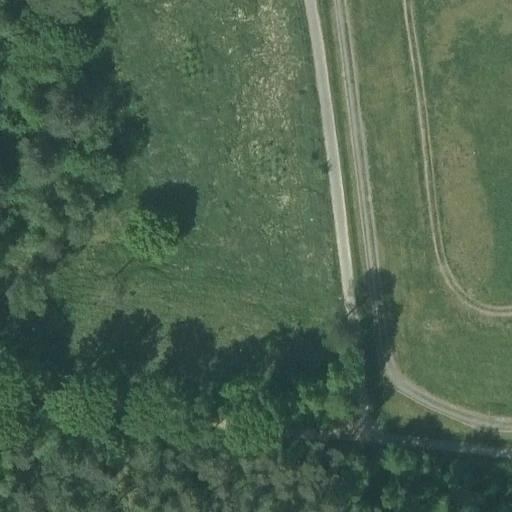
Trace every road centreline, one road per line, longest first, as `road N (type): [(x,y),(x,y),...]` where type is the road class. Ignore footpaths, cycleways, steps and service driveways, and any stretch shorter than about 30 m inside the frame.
road 1 (unclassified): [(313,0),(368,435),(511,454)]
road 2 (track): [(0,384),(368,435)]
